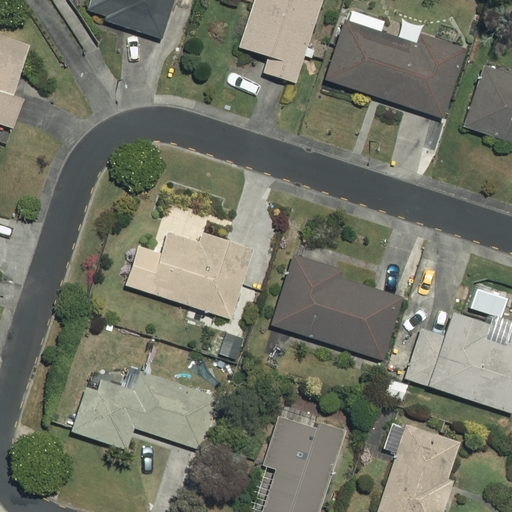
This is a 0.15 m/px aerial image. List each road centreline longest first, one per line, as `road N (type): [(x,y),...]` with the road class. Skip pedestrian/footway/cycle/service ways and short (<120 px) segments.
road 1 (residential): [(132,119),(180,126),(511,234)]
road 2 (residential): [(0,441),(2,406),(81,166),(109,131),(132,119)]
